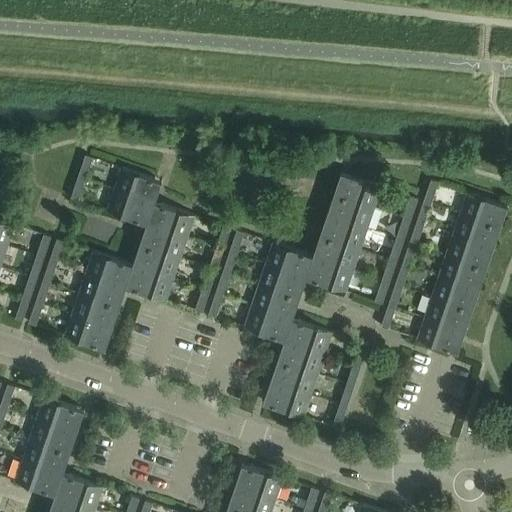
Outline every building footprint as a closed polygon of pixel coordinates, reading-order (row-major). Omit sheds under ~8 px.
[(86,154),(79,175),(87,178),(94,157),(86,154)] [(122,167),(115,188),(148,198),(156,201),(162,180),(155,178),(122,167)] [(349,174),(342,195),(375,206),(382,185),(351,174),(349,174)] [(79,175),(71,198),(79,200),(87,178),(79,175)] [(432,178),(424,199),(432,202),(439,181),(432,178)] [(115,188),(108,209),(141,219),(143,215),(148,198),(115,188)] [(467,191),(460,211),(494,223),(501,225),(508,205),(501,202),(467,191)] [(342,195),(335,216),(368,227),(375,206),(342,195)] [(411,195),(404,216),(412,218),(419,197),(411,195)] [(424,199),(417,220),(425,223),(432,202),(424,199)] [(156,222),(155,224),(188,235),(195,214),(163,203),(156,222)] [(460,211),(453,233),(487,244),(494,246),(501,225),(494,223),(460,211)] [(335,216),(328,237),(361,248),(368,227),(335,216)] [(404,216),(397,235),(405,237),(412,218),(404,216)] [(0,218),(0,241),(8,244),(15,223),(0,218)] [(417,220),(411,239),(418,242),(425,223),(417,220)] [(155,224),(149,244),(181,255),(188,235),(155,224)] [(224,224),(217,244),(225,247),(232,227),(224,224)] [(238,229),(231,249),(238,251),(245,231),(238,229)] [(44,233),(37,254),(44,257),(51,235),(44,233)] [(453,233),(446,253),(480,265),(487,244),(453,233)] [(397,235),(391,254),(399,257),(405,237),(397,235)] [(328,237),(321,257),(354,268),(361,248),(328,237)] [(58,238),(50,259),(58,261),(65,240),(58,238)] [(411,239),(404,258),(412,261),(418,242),(411,239)] [(274,241),(266,263),(299,274),(307,252),(274,241)] [(149,244),(141,266),(174,277),(181,255),(149,244)] [(217,244),(211,265),(218,267),(225,247),(217,244)] [(231,249),(224,269),(232,271),(238,251),(231,249)] [(94,250),(87,272),(120,283),(127,261),(94,250)] [(446,253),(439,273),(473,285),(480,265),(446,253)] [(37,254),(30,275),(37,277),(44,257),(37,254)] [(391,254),(383,275),(391,278),(399,257),(391,254)] [(321,257),(314,279),(315,279),(322,282),(346,290),(354,268),(321,257)] [(404,258),(397,280),(404,283),(412,261),(404,258)] [(50,259),(43,279),(51,282),(58,261),(50,259)] [(266,263),(260,283),(293,294),(299,274),(266,263)] [(203,287),(210,290),(218,267),(211,265),(210,265),(207,275),(202,273),(201,277),(198,276),(195,285),(203,287)] [(141,266),(134,288),(166,299),(174,277),(141,266)] [(224,269),(217,290),(224,293),(232,271),(224,269)] [(87,272),(80,293),(113,303),(120,306),(127,285),(120,283),(87,272)] [(439,273),(432,294),(466,306),(473,285),(439,273)] [(30,275),(23,295),(30,298),(37,277),(30,275)] [(383,275),(375,300),(383,303),(391,278),(383,275)] [(43,279),(36,300),(44,303),(51,282),(43,279)] [(397,280),(389,302),(397,305),(404,283),(397,280)] [(260,283),(253,304),(286,315),(293,294),(260,283)] [(203,287),(196,309),(203,311),(210,290),(203,287)] [(217,290),(209,313),(217,316),(224,293),(217,290)] [(80,293),(73,314),(105,325),(112,327),(120,306),(113,303),(80,293)] [(432,294),(425,316),(459,327),(466,306),(432,294)] [(23,295),(16,318),(23,320),(30,298),(23,295)] [(36,300),(29,322),(36,325),(44,303),(36,300)] [(381,326),(389,328),(397,305),(389,302),(381,326)] [(253,304),(245,325),(278,337),(286,315),(253,304)] [(73,314),(66,335),(98,346),(104,348),(105,348),(112,327),(105,325),(73,314)] [(425,316),(418,336),(452,348),(459,327),(425,316)] [(293,317),(286,339),(293,341),(326,352),(333,331),(301,320),(300,320),(293,317)] [(286,339),(279,359),(286,361),(319,372),(326,352),(293,341),(286,339)] [(361,341),(354,362),(362,364),(369,344),(361,341)] [(279,359),(272,380),(279,382),(312,393),(319,372),(286,361),(279,359)] [(354,362),(347,383),(355,386),(362,364),(354,362)] [(272,380),(265,401),(272,403),(305,414),(312,393),(279,382),(272,380)] [(8,383),(1,404),(8,406),(13,393),(15,387),(15,386),(8,383)] [(347,383),(340,404),(348,407),(355,386),(347,383)] [(44,396),(38,415),(70,426),(78,429),(84,409),(77,407),(44,396)] [(0,427),(1,428),(2,426),(5,417),(8,406),(1,404),(0,406),(0,427)] [(340,404),(333,425),(340,428),(348,407),(340,404)] [(38,415),(30,438),(63,449),(70,451),(78,429),(70,426),(38,415)] [(30,438),(23,458),(56,469),(63,472),(70,451),(63,449),(30,438)] [(23,458),(16,480),(49,491),(56,494),(63,472),(56,469),(23,458)] [(244,463),(237,484),(243,486),(276,498),(283,476),(251,465),(244,463)] [(64,472),(57,494),(63,496),(96,507),(103,485),(70,474),(68,473),(64,472)] [(237,484),(230,505),(236,507),(251,511),(271,511),(276,498),(243,486),(237,484)] [(306,505),(305,507),(313,509),(320,489),(312,486),(308,498),(306,505)] [(325,490),(318,511),(319,511),(326,511),(333,493),(325,490)] [(55,498),(50,511),(94,511),(96,507),(63,496),(57,494),(55,498)] [(132,495),(126,511),(134,511),(140,497),(132,495)] [(146,499),(141,511),(150,511),(154,502),(146,499)] [(388,511),(362,503),(359,511),(388,511)]
